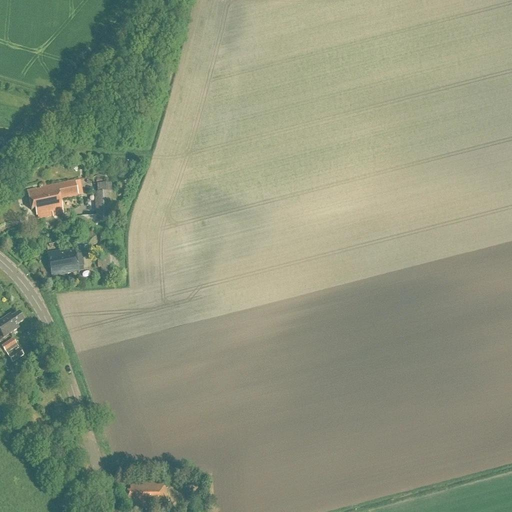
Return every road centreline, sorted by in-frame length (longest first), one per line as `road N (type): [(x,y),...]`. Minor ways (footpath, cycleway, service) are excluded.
road 1 (tertiary): [(111,511),(51,331),(0,261)]
road 2 (unclassified): [(0,178),(146,0)]
